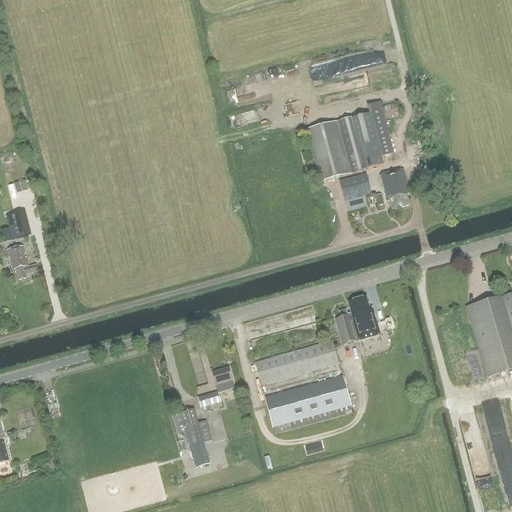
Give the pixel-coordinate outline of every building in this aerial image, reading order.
[(258,85),(229,89),(230,100),(260,96),(258,85)] [(351,118),(305,130),(319,183),(352,175),(352,174),(385,165),(383,157),(394,154),(380,103),(368,106),(370,115),(352,119),(351,118)] [(383,107),(386,117),(397,115),(394,104),(383,107)] [(387,203),(390,202),(392,211),(410,206),(407,195),(410,194),(404,170),(380,176),(387,203)] [(366,176),(339,182),(344,202),(371,195),(366,176)] [(375,196),(378,207),(384,205),(381,195),(375,196)] [(23,213),(7,217),(13,241),(28,237),(23,213)] [(26,275),(37,272),(36,265),(28,267),(23,248),(7,251),(12,271),(16,270),(19,281),(27,279),(26,275)] [(511,293),(465,308),(486,379),(511,371),(511,334),(511,332),(511,293)] [(340,318),(336,320),(343,346),(357,343),(380,336),(375,318),(374,319),(373,316),(374,315),(372,307),(369,308),(366,298),(348,303),(352,315),(348,316),(346,310),(338,312),(340,318)] [(332,342),(255,363),(262,387),(338,365),(332,342)] [(212,374),(218,393),(218,394),(234,389),(228,369),(212,374)] [(273,428),(351,407),(343,377),(265,399),(273,428)] [(218,394),(218,393),(198,399),(201,409),(206,407),(207,412),(222,407),(218,394)] [(20,427),(38,425),(36,407),(18,409),(20,427)] [(178,411),(175,412),(181,433),(185,432),(190,448),(195,469),(210,465),(204,444),(212,441),(206,422),(198,424),(194,410),(179,414),(178,411)] [(2,438),(0,429),(0,463),(9,461),(4,441),(1,442),(0,438),(2,438)]
